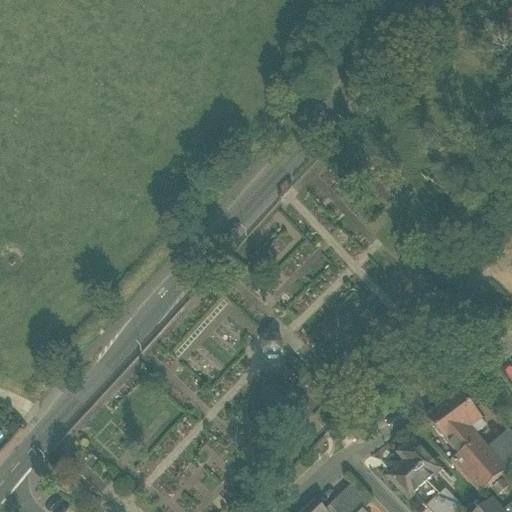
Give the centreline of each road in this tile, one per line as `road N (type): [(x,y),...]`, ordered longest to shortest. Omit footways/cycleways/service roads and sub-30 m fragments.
road 1 (tertiary): [(0,485),(323,125),(418,0)]
road 2 (residential): [(348,464),(511,341)]
